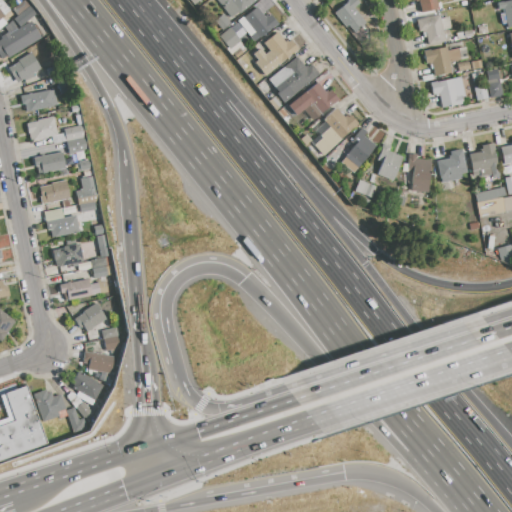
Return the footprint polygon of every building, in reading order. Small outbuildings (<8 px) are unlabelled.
[(0,0),(0,28),(2,27),(0,24),(0,17),(9,11),(0,0)] [(18,16),(13,10),(24,0),(30,6),(18,16)] [(215,0),(259,0),(236,18),(234,15),(230,18),(215,0)] [(335,13),(350,0),(356,0),(359,4),(353,9),(365,23),(352,34),(335,13)] [(411,0),(435,0),(438,9),(421,13),(418,0),(415,0),(412,1),(411,0)] [(496,3),(511,0),(511,26),(507,28),(503,9),(498,10),(496,3)] [(20,27),(14,20),(18,16),(30,6),(36,13),(20,27)] [(256,7),(264,16),(266,14),(268,16),(271,15),(277,23),(254,41),(238,21),(256,7)] [(222,30),(213,20),(221,13),(230,24),(222,30)] [(416,20),(439,15),(439,18),(448,17),(450,29),(442,30),(445,42),(428,45),(424,31),(418,32),(416,20)] [(8,58),(6,54),(1,57),(0,55),(0,39),(20,28),(31,21),(41,37),(8,58)] [(229,27),(240,41),(239,42),(242,47),(240,49),(243,53),(235,59),(217,37),(229,27)] [(276,32),(284,41),(286,40),(287,42),(290,40),(297,49),(264,76),(247,56),(276,32)] [(434,76),(432,65),(425,66),(423,52),(446,48),(447,51),(458,48),(460,60),(449,63),(451,73),(434,76)] [(8,69),(18,63),(16,61),(31,52),(40,68),(32,73),(34,75),(24,81),(22,79),(20,80),(16,74),(12,76),(8,69)] [(267,80),(296,57),(304,67),(306,65),(307,67),(310,64),(319,75),(284,102),(267,80)] [(470,62),(479,61),(481,68),(472,70),(470,62)] [(456,65),(468,63),(469,69),(458,72),(456,65)] [(46,70),(55,66),(58,73),(49,77),(46,70)] [(57,79),(69,76),(72,92),(60,94),(57,79)] [(442,108),(439,96),(433,98),(430,83),(460,77),(464,97),(461,97),(462,104),(442,108)] [(303,110),(290,120),(281,108),(303,91),(304,92),(317,82),(324,91),(326,90),(328,92),(331,90),(338,100),(311,121),(303,110)] [(487,84),(498,82),(501,96),(490,98),(487,84)] [(473,88),(485,86),(487,98),(476,100),(473,88)] [(20,97),(53,89),(56,105),(26,112),(24,105),(22,105),(20,97)] [(336,108),(344,117),(346,115),(347,117),(350,115),(357,123),(322,156),(310,143),(318,135),(313,129),(336,108)] [(27,124),(37,122),(36,120),(53,116),(57,135),(30,141),(27,124)] [(63,130),(82,126),(86,150),(74,153),(74,155),(69,156),(63,130)] [(353,173),(341,163),(355,146),(349,142),(361,128),(366,132),(363,136),(375,146),(353,173)] [(511,162),(503,164),(499,148),(511,145),(511,143),(511,142),(511,162)] [(481,146),(494,143),(502,175),(488,178),(487,173),(472,176),(468,154),(482,152),(481,146)] [(383,144),(390,146),(388,151),(402,157),(392,180),(377,174),(382,162),(377,160),(382,148),(381,148),(383,144)] [(460,174),(461,179),(441,183),(436,161),(448,158),(447,156),(450,155),(449,151),(460,149),(465,173),(460,174)] [(32,158),(62,152),(65,169),(38,174),(36,167),(34,167),(32,158)] [(408,154),(416,155),(416,159),(431,160),(427,193),(411,191),(413,171),(407,170),(408,160),(407,160),(408,154)] [(78,171),(76,164),(78,163),(77,162),(89,160),(91,169),(78,171)] [(503,178),(511,176),(511,194),(507,195),(503,178)] [(80,179),(92,177),(97,201),(93,202),(78,205),(75,192),(79,191),(79,189),(82,189),(80,179)] [(38,188),(50,185),(50,183),(65,180),(69,199),(62,200),(42,205),(38,188)] [(358,180),(375,187),(371,198),(354,191),(358,180)] [(476,202),(473,193),(502,187),(504,196),(476,202)] [(464,195),(471,193),(473,201),(466,203),(464,195)] [(360,195),(370,200),(368,206),(357,201),(360,195)] [(502,199),(511,196),(511,209),(504,211),(502,199)] [(62,200),(69,199),(71,206),(63,208),(62,200)] [(93,202),(95,210),(80,213),(78,205),(93,202)] [(43,212),(61,209),(63,218),(75,216),(78,232),(51,237),(50,230),(47,230),(43,212)] [(94,227),(102,226),(104,233),(95,235),(94,227)] [(96,237),(104,235),(106,246),(98,247),(96,237)] [(56,267),(52,251),(63,249),(62,247),(67,246),(66,241),(75,240),(75,244),(79,243),(83,261),(56,267)] [(511,260),(511,250),(511,245),(496,248),(499,263),(511,260)] [(90,261),(109,257),(110,264),(105,266),(92,268),(90,261)] [(105,266),(107,276),(94,278),(92,268),(105,266)] [(0,279),(1,279),(3,288),(7,287),(9,297),(0,299),(0,279)] [(59,285),(88,279),(89,285),(98,283),(100,294),(67,300),(66,292),(61,293),(59,285)] [(74,319),(84,313),(83,311),(96,303),(106,319),(86,332),(83,326),(80,328),(74,319)] [(0,311),(14,321),(1,341),(0,340),(0,311)] [(103,338),(102,331),(115,329),(117,336),(103,338)] [(103,338),(117,336),(119,348),(105,351),(103,338)] [(84,352),(114,357),(111,373),(88,369),(89,364),(82,363),(84,352)] [(79,371),(103,385),(94,401),(72,388),(74,385),(72,383),(79,371)] [(0,461),(0,426),(15,421),(5,394),(25,386),(47,443),(0,461)] [(34,393),(45,390),(46,393),(51,392),(53,397),(61,395),(66,409),(58,412),(59,416),(44,421),(34,393)] [(77,408),(83,402),(92,412),(85,418),(77,408)] [(66,411),(74,408),(78,420),(83,418),(87,428),(74,433),(66,411)]
